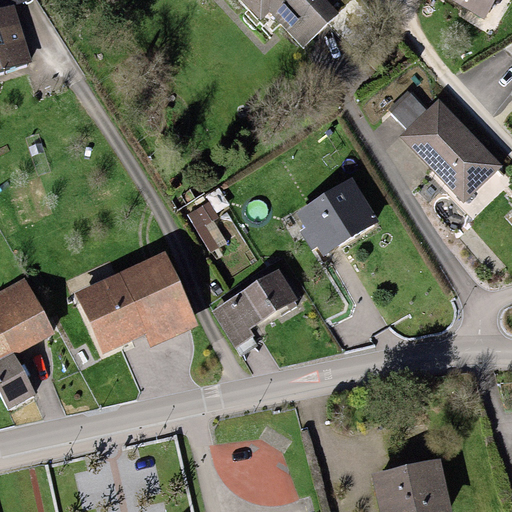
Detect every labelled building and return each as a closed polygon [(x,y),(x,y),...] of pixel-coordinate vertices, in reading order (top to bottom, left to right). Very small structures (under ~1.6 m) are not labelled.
[(314,0),(230,0),(229,1),(255,31),(269,19),(299,54),(351,9),(343,0),(325,0),(319,6),(314,0)] [(495,0),(452,0),(483,19),(495,0)] [(6,12),(0,14),(0,74),(24,67),(6,12)] [(411,124),(395,139),(459,206),(495,171),(437,110),(416,130),(411,124)] [(347,188),(296,221),(305,236),(300,239),(309,253),(314,250),(321,260),(372,227),(347,188)] [(160,262),(73,302),(100,360),(143,340),(150,354),(193,334),(160,262)] [(272,279),(212,317),(234,351),(250,341),(246,335),(290,306),(272,279)] [(20,287),(0,297),(0,362),(47,338),(20,287)] [(445,511),(437,472),(372,486),(377,511),(445,511)]
